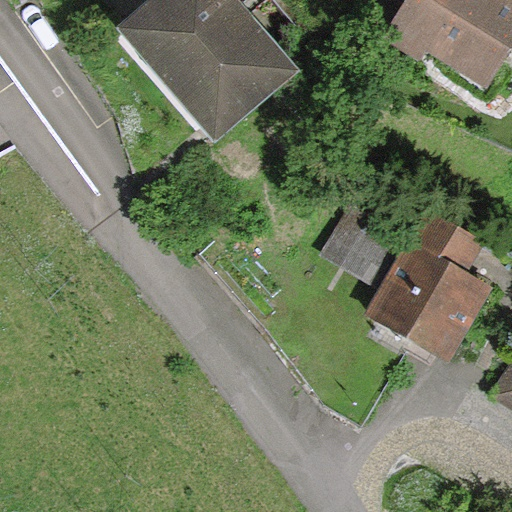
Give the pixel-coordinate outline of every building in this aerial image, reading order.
[(231,0),(171,0),(135,31),(213,124),(285,63),(231,0)] [(453,51),(455,48),(508,81),(511,75),(511,0),(415,0),(402,23),(453,51)] [(0,157),(13,150),(0,130),(0,157)] [(16,153),(0,161),(0,216),(39,195),(16,153)] [(319,250),(385,285),(366,320),(427,352),(429,349),(450,359),(491,279),(471,269),(489,237),(427,205),(414,230),(348,195),(319,250)] [(26,270),(0,283),(0,511),(56,511),(126,480),(26,270)] [(511,376),(499,398),(511,406),(511,376)]
